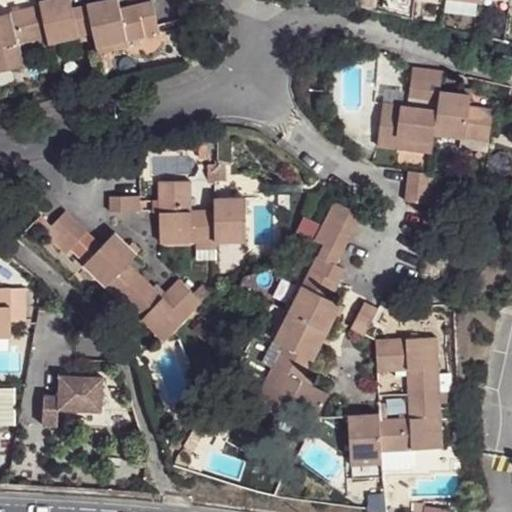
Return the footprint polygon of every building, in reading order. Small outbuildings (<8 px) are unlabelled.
[(67,0),(37,0),(37,4),(45,36),(47,44),(91,32),(85,5),(70,8),(67,0)] [(91,32),(95,46),(157,30),(155,24),(150,4),(137,7),(135,4),(117,8),(114,0),(104,0),(85,5),(91,32)] [(352,0),(351,9),(372,13),(374,0),(352,0)] [(45,36),(37,4),(0,12),(0,69),(23,64),(19,42),(45,36)] [(416,69),(413,100),(428,101),(431,70),(416,69)] [(431,70),(428,101),(442,103),(443,92),(446,71),(431,70)] [(460,95),(473,96),(475,88),(461,86),(460,95)] [(460,95),(443,92),(442,103),(441,110),(439,132),(468,137),(492,139),(495,110),(472,107),(473,96),(460,95)] [(388,103),(383,145),(436,152),(439,132),(441,110),(388,103)] [(467,146),(490,149),(492,139),(468,137),(467,146)] [(410,169),(409,185),(439,187),(440,173),(435,172),(410,169)] [(214,243),(212,203),(187,203),(186,173),(156,174),(155,211),(157,239),(192,238),(192,244),(214,243)] [(409,185),(409,200),(437,202),(439,187),(409,185)] [(212,203),(214,243),(229,242),(229,237),(244,236),(243,193),(213,192),(212,203)] [(278,195),(278,210),(289,210),(289,195),(278,195)] [(107,197),(107,211),(140,211),(138,196),(107,197)] [(356,225),(362,212),(337,200),(329,212),(356,225)] [(43,232),(63,210),(53,201),(43,212),(33,202),(24,213),(33,222),(43,232)] [(54,242),(75,222),(63,210),(43,232),(54,242)] [(329,212),(324,225),(351,238),(356,225),(329,212)] [(324,225),(316,239),(330,245),(344,251),(351,238),(324,225)] [(112,233),(99,245),(83,261),(119,297),(139,276),(125,263),(134,253),(112,233)] [(284,307),(327,330),(341,302),(333,296),(340,282),(338,280),(344,266),(337,262),(325,256),(330,245),(316,239),(284,307)] [(119,297),(165,341),(201,301),(178,279),(161,296),(139,276),(119,297)] [(0,333),(13,333),(13,318),(12,284),(0,284),(0,333)] [(12,284),(13,318),(24,318),(23,284),(12,284)] [(367,301),(354,327),(366,334),(380,307),(367,301)] [(327,330),(284,307),(270,335),(278,338),(314,358),(327,330)] [(314,358),(278,338),(251,395),(282,410),(316,426),(321,417),(329,399),(302,383),(314,358)] [(408,394),(439,391),(437,338),(377,339),(379,373),(407,372),(408,394)] [(103,378),(61,376),(60,396),(44,395),(42,425),(57,426),(58,409),(102,411),(103,378)] [(10,379),(0,379),(0,419),(10,419),(11,413),(10,379)] [(382,419),(384,461),(410,460),(411,449),(441,449),(439,391),(408,394),(409,418),(382,419)] [(316,426),(282,410),(278,421),(311,436),(316,426)] [(381,415),(349,416),(351,462),(384,461),(382,419),(381,415)]
